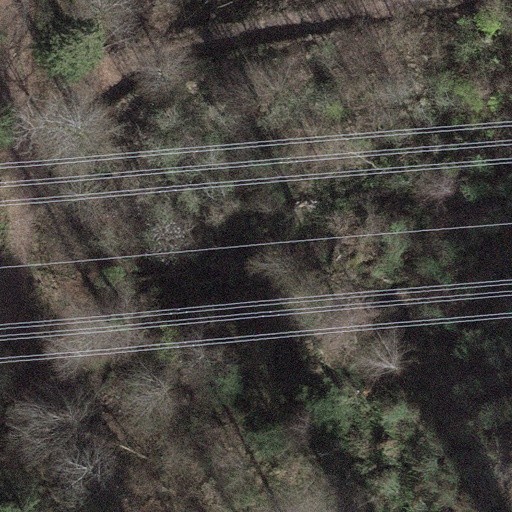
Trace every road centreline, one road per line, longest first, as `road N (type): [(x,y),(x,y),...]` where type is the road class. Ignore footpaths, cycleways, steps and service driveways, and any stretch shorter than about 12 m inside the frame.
road 1 (track): [(23,154),(93,78),(351,0)]
road 2 (track): [(23,154),(14,0)]
road 3 (track): [(0,284),(23,154)]
